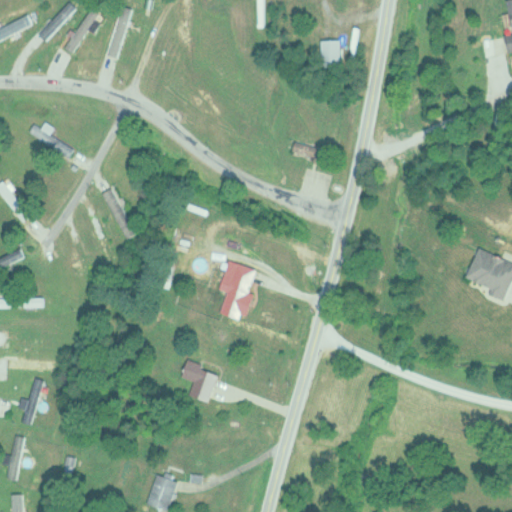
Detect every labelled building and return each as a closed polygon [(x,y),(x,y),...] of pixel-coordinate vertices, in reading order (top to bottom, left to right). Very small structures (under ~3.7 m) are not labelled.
[(81,0),(80,0),(66,0),(41,33),(50,40),(81,0)] [(74,52),(102,13),(93,6),(65,46),(74,52)] [(324,39),(324,67),(343,67),(343,39),(324,39)] [(75,148),(36,122),(30,131),(69,156),(75,148)] [(325,148),(296,140),(294,149),(323,157),(325,148)] [(33,209),(3,178),(0,181),(0,190),(25,217),(33,209)] [(127,238),(138,232),(114,186),(103,192),(127,238)] [(89,219),(108,260),(118,256),(99,214),(89,219)] [(0,256),(0,267),(28,257),(24,248),(0,256)] [(469,277),(492,286),(490,292),(507,298),(511,284),(511,259),(479,248),(469,277)] [(221,288),(227,290),(222,311),(247,317),(260,266),(229,258),(221,288)] [(0,295),(0,306),(45,306),(45,296),(0,295)] [(8,367),(53,367),(53,357),(8,357),(8,367)] [(183,376),(196,380),(192,394),(212,400),(221,369),(188,359),(183,376)] [(22,395),(20,405),(25,406),(23,419),(34,422),(40,393),(45,394),(49,378),(35,375),(30,397),(22,395)] [(181,475),(159,469),(150,502),(172,508),(181,475)] [(24,511),(30,490),(20,488),(14,511),(24,511)]
